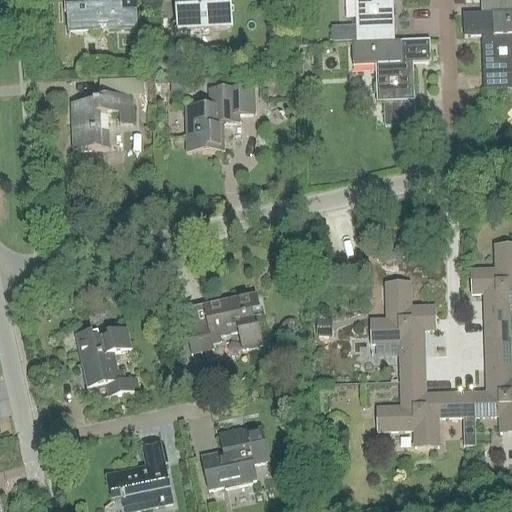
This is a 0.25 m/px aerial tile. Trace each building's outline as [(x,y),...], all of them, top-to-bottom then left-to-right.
[(108,30),(135,29),(134,1),(120,1),(120,0),(66,0),(68,31),(98,30),(97,26),(108,25),(108,30)] [(230,30),(228,0),(175,0),(176,27),(213,26),(213,30),(230,30)] [(354,0),(356,46),(393,44),(393,32),(391,0),(354,0)] [(511,14),(462,16),(463,40),(481,39),(483,76),(511,74),(511,14)] [(401,44),(393,44),(356,46),(351,46),(352,69),(374,68),(376,105),(414,103),(413,66),(430,65),(429,42),(402,43),(401,44)] [(191,79),(171,79),(171,96),(191,96),(191,79)] [(224,155),(223,127),(239,126),(238,118),(254,118),(253,91),(208,93),(209,110),(184,111),(185,156),(224,155)] [(97,105),(71,106),(73,153),(108,152),(108,134),(107,118),(119,118),(119,128),(132,128),(131,98),(97,100),(97,105)] [(485,347),(508,346),(507,309),(511,308),(511,247),(493,248),(494,273),(469,274),(470,298),(483,298),(485,347)] [(400,387),(424,386),(423,335),(435,334),(435,310),(410,311),(409,286),(385,287),(386,324),(369,324),(370,349),(399,348),(400,387)] [(198,344),(189,346),(192,359),(201,357),(200,356),(213,353),(212,347),(221,345),(220,339),(238,335),(242,353),(262,348),(256,319),(259,318),(254,298),(206,309),(210,325),(206,325),(206,328),(195,331),(198,344)] [(117,376),(113,358),(132,354),(128,334),(109,338),(109,340),(95,343),(93,336),(76,339),(87,390),(102,386),(103,390),(107,389),(109,401),(139,394),(136,381),(125,384),(123,375),(117,376)] [(511,383),(510,383),(508,346),(485,347),(486,396),(473,396),(474,421),(499,420),(500,437),(511,436),(511,383)] [(475,457),(474,421),(473,396),(425,398),(424,386),(400,387),(401,411),(376,412),(377,436),(414,435),(414,452),(439,451),(438,422),(462,421),(463,450),(465,450),(465,458),(475,457)] [(203,461),(209,486),(211,495),(257,485),(253,468),(269,464),(262,432),(235,438),(235,435),(220,439),(225,456),(203,461)] [(145,511),(173,506),(162,459),(160,447),(140,451),(145,471),(108,479),(113,506),(124,503),(125,511),(145,511)]
